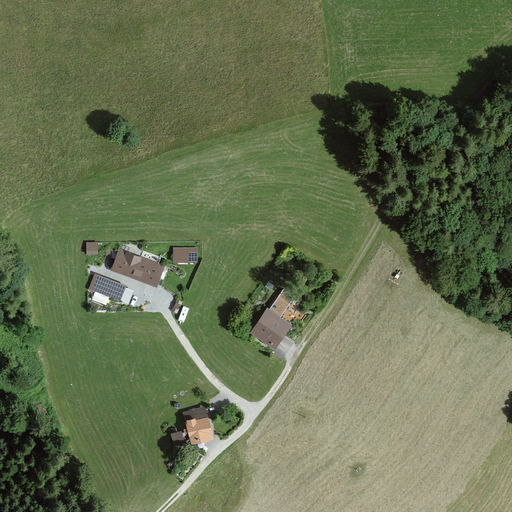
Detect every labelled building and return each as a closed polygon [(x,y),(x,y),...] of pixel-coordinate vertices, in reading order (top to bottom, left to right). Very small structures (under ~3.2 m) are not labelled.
[(88,251),(99,250),(99,241),(88,241),(88,251)] [(175,245),(174,260),(199,260),(199,245),(175,245)] [(125,273),(126,270),(158,280),(163,265),(147,260),(147,261),(121,253),(116,271),(125,273)] [(99,279),(95,291),(122,301),(126,289),(99,279)] [(271,306),(253,331),(273,345),(288,324),(276,315),(279,311),(271,306)] [(196,443),(214,438),(206,411),(187,417),(195,441),(196,440),(196,443)] [(183,443),(181,433),(173,435),(176,445),(183,443)]
